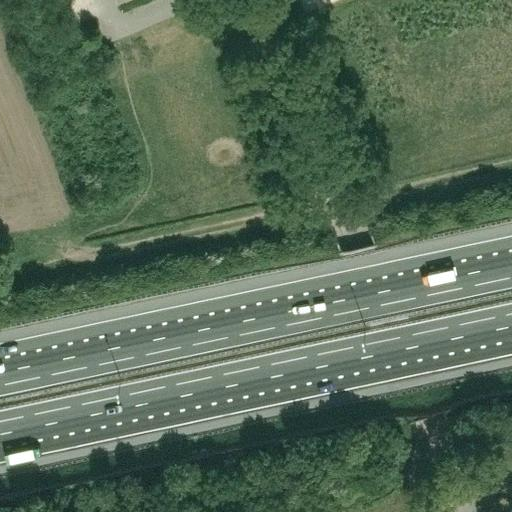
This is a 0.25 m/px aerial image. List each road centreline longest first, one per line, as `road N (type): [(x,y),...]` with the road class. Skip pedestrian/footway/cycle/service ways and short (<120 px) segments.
road 1 (motorway): [(0,434),(511,326)]
road 2 (motorway): [(511,265),(0,371)]
road 3 (track): [(340,200),(0,280)]
road 4 (unclassified): [(467,511),(356,246)]
road 5 (unclassified): [(254,0),(356,246)]
road 6 (track): [(340,200),(511,169)]
